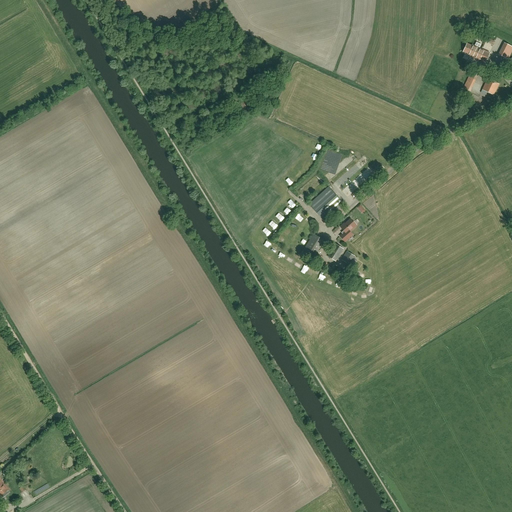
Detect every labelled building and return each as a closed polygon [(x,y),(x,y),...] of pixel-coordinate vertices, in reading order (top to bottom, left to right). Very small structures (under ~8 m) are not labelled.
[(503,47),(511,52),(511,50),(511,47),(505,43),(503,47)] [(470,55),(470,56),(485,63),(490,53),(472,45),(472,46),(467,44),(463,52),(470,55)] [(470,92),(479,72),(472,68),(463,89),(470,92)] [(487,79),(482,90),(493,95),(499,84),(487,79)] [(324,221),(343,204),(328,187),(309,205),(324,221)] [(360,204),(356,207),(362,213),(365,210),(360,204)] [(269,223),(275,228),(279,224),(273,219),(269,223)] [(354,222),(353,222),(350,219),(345,224),(344,223),(343,224),(340,227),(344,231),(342,233),(343,234),(340,236),(345,242),(352,235),(349,232),(356,226),(356,225),(354,222)] [(314,234),(303,251),(314,258),(324,241),(314,234)] [(335,244),(328,257),(335,261),(343,249),(335,244)] [(347,251),(341,260),(350,265),(355,256),(347,251)] [(335,274),(350,280),(352,274),(338,267),(335,274)] [(9,489),(4,483),(0,486),(0,498),(1,499),(10,492),(8,490),(9,489)]
